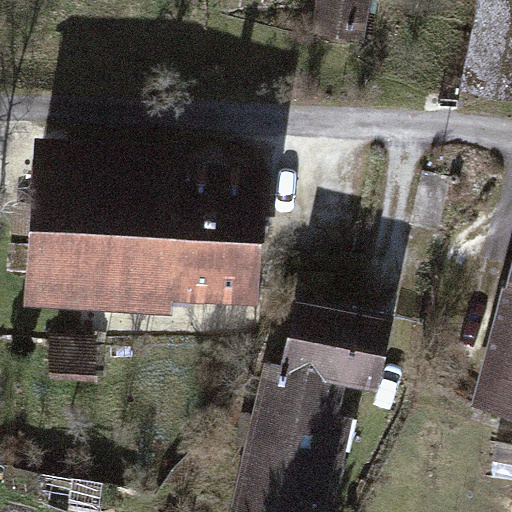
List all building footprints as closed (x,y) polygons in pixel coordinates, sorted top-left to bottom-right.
[(366,0),(326,0),(324,22),(364,26),(366,0)] [(511,0),(478,0),(469,66),(511,72),(511,0)] [(139,270),(145,160),(48,154),(46,188),(13,186),(9,262),(139,270)] [(258,277),(268,171),(145,160),(139,270),(258,277)] [(393,307),(293,284),(243,499),(299,511),(301,511),(305,494),(335,500),(351,433),(325,427),(341,357),(380,366),(393,307)] [(511,284),(480,402),(511,410),(511,284)] [(93,334),(56,334),(56,373),(93,373),(93,334)] [(299,511),(243,499),(239,511),(299,511)]
